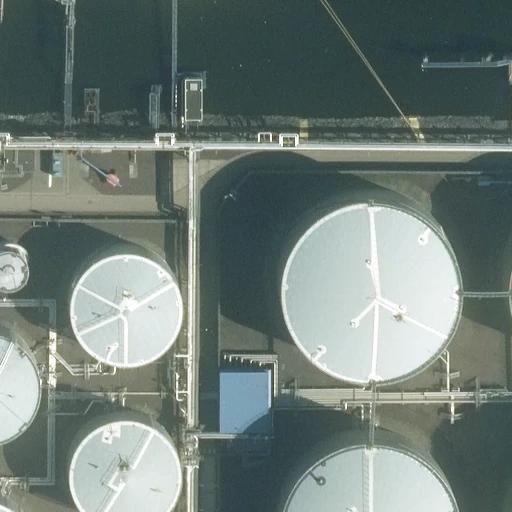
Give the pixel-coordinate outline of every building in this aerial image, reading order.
[(337,192),(324,197),(306,208),(290,225),(278,246),(273,266),(273,288),(278,310),(287,329),(300,345),(318,359),(344,368),(366,371),(387,368),(412,357),(428,345),(441,329),(450,311),(455,289),(455,268),(452,253),(446,238),(434,219),(418,205),(399,194),(383,189),(367,188),(350,189),(337,192)] [(25,268),(27,262),(26,256),(24,251),(22,248),(19,245),(16,243),(9,241),(5,240),(0,241),(0,280),(3,281),(7,281),(13,280),(17,278),(21,274),(24,271),(25,268)] [(177,318),(180,305),(179,294),(175,277),(169,267),(162,259),(153,252),(139,246),(122,243),(111,245),(100,248),(84,259),(74,271),(70,279),(67,294),(68,313),(73,327),(80,337),(88,345),(98,351),(114,356),(129,357),(147,351),(157,346),(165,338),(174,325),(177,318)] [(36,396),(38,384),(38,371),(31,352),(24,341),(9,329),(0,326),(0,433),(1,433),(11,428),(20,421),(28,413),(36,396)] [(266,368),(219,368),(219,427),(266,427),(266,368)] [(180,470),(179,460),(174,443),(169,433),(161,424),(150,416),(138,411),(128,410),(117,410),(106,412),(97,416),(82,427),(73,437),(69,448),(66,457),(66,468),(68,483),(75,497),(84,509),(88,511),(156,511),(160,510),(168,502),(174,492),(178,481),(180,470)] [(335,434),(322,439),(305,450),(288,467),(277,488),(272,508),(271,511),(453,511),(454,510),(451,495),(445,480),(432,461),(416,447),(398,437),(381,431),(366,430),(349,431),(335,434)] [(23,511),(18,505),(5,496),(0,494),(0,511),(23,511)]
